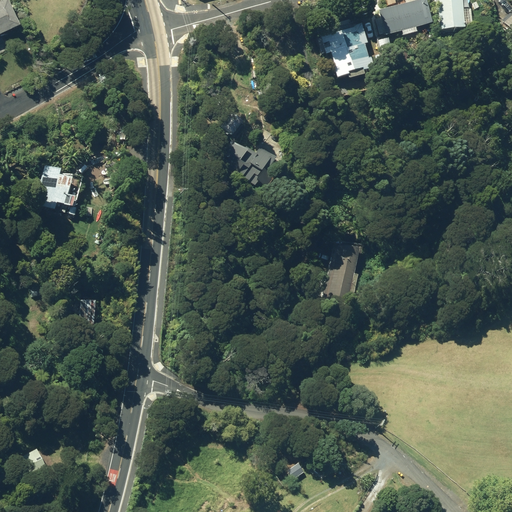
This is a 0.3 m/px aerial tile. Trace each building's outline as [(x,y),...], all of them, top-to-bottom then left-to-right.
[(0,0),(0,33),(14,26),(2,0),(0,0)] [(378,13),(384,38),(402,33),(402,37),(417,33),(416,30),(431,26),(425,1),(424,1),(423,0),(404,0),(406,6),(378,13)] [(437,0),(440,31),(464,30),(461,0),(437,0)] [(511,12),(496,28),(511,44),(511,12)] [(325,31),(338,81),(347,78),(346,76),(362,72),(362,75),(373,72),(370,61),(367,61),(363,47),(366,46),(361,26),(353,28),(352,24),(325,31)] [(265,43),(268,53),(284,49),(281,38),(265,43)] [(379,43),(381,53),(388,51),(386,41),(379,43)] [(278,56),(280,65),(293,61),(291,53),(278,56)] [(270,69),(274,83),(285,80),(281,66),(270,69)] [(221,128),(233,136),(242,122),(231,115),(221,128)] [(256,184),(266,191),(272,183),(268,180),(274,172),(269,168),(275,161),(260,151),(255,157),(245,151),(244,153),(233,145),(218,166),(241,182),(243,179),(254,187),(256,184)] [(73,209),(81,180),(42,169),(39,183),(31,181),(27,197),(35,199),(32,209),(53,214),(54,206),(63,208),(63,206),(73,209)] [(321,304),(350,309),(356,279),(352,279),(357,256),(331,251),(321,304)] [(30,289),(32,298),(44,295),(42,287),(30,289)] [(93,301),(78,299),(75,327),(91,329),(93,301)] [(46,472),(34,449),(7,463),(19,485),(46,472)]
